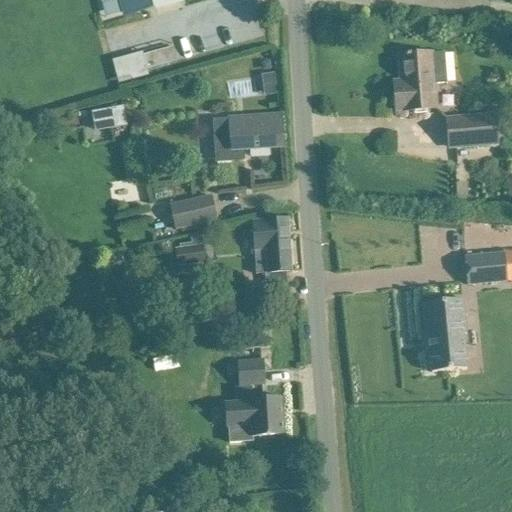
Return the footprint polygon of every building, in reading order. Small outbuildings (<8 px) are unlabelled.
[(125,0),(129,13),(173,1),(173,0),(125,0)] [(468,36),(451,36),(452,62),(468,62),(468,36)] [(148,70),(176,62),(172,48),(144,56),(148,70)] [(402,96),(394,97),(395,112),(403,111),(404,112),(436,110),(434,86),(447,84),(444,53),(399,57),(402,96)] [(123,109),(92,114),(95,132),(126,127),(123,109)] [(244,163),(243,151),(282,149),(280,116),(212,121),(215,165),(244,163)] [(498,145),(496,116),(446,120),(448,149),(498,145)] [(218,221),(212,196),(169,206),(176,232),(218,221)] [(267,222),(252,223),(254,252),(256,275),(268,274),(270,274),(290,272),(287,220),(267,222)] [(177,268),(205,265),(203,246),(175,250),(177,268)] [(504,255),(467,260),(469,286),(507,283),(504,255)] [(462,301),(422,305),(425,339),(428,339),(431,374),(466,371),(463,336),(466,335),(462,301)] [(244,327),(246,351),(270,349),(268,325),(244,327)] [(268,364),(238,367),(240,387),(270,385),(268,364)] [(228,404),(224,405),(228,444),(253,442),(253,439),(284,437),(281,399),(248,401),(248,403),(228,404)]
